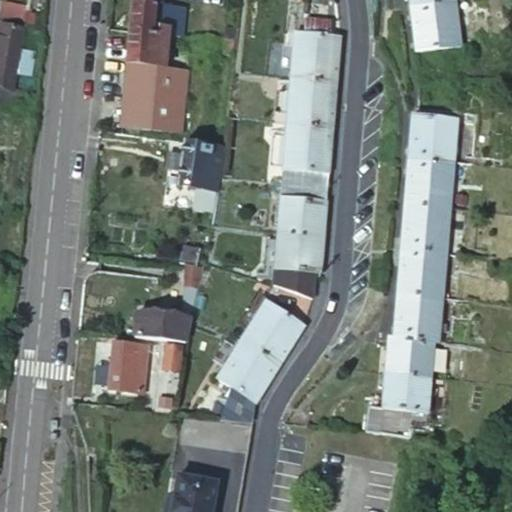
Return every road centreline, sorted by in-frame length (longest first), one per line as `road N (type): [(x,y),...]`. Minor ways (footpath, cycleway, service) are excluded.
road 1 (residential): [(247,511),(263,427),(335,301),(360,57),(357,0)]
road 2 (tertiary): [(35,368),(71,0)]
road 3 (tertiary): [(35,368),(22,511)]
